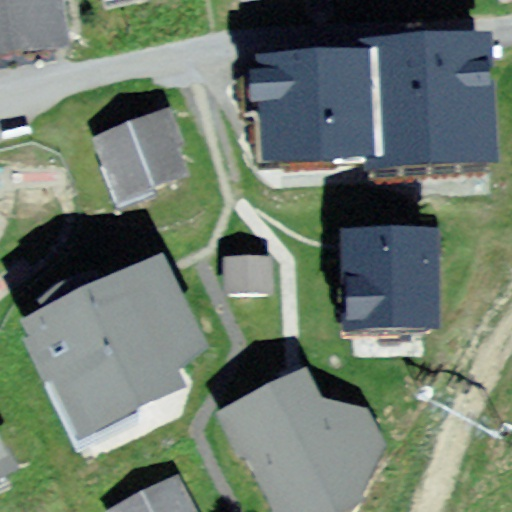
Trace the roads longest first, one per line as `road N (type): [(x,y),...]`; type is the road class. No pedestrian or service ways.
road 1 (residential): [(511,28),(211,50),(0,99)]
road 2 (track): [(511,321),(456,432),(442,511)]
